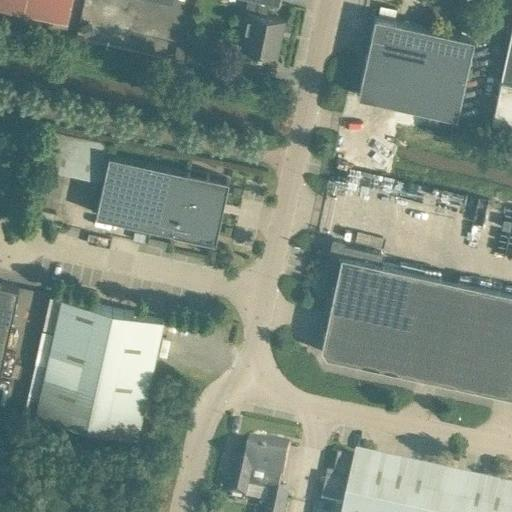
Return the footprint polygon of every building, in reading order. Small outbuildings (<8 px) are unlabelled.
[(0,0),(0,4),(67,19),(70,0),(0,0)] [(241,48),(257,51),(276,55),(284,18),(267,14),(270,1),(279,3),(279,0),(247,0),(241,29),(245,30),(241,48)] [(358,94),(377,98),(456,115),(474,36),(375,14),(358,94)] [(89,23),(81,26),(84,35),(92,32),(89,23)] [(511,27),(510,39),(492,118),(511,122),(511,27)] [(185,60),(205,65),(210,45),(190,40),(185,60)] [(44,166),(103,179),(96,213),(173,230),(215,239),(229,178),(187,168),(187,169),(109,152),(111,142),(52,130),(44,166)] [(133,231),(131,239),(146,242),(148,234),(133,231)] [(332,293),(330,302),(511,341),(511,289),(382,261),(384,251),(381,251),(342,242),(332,248),(323,288),(326,292),(332,293)] [(0,369),(19,286),(0,281),(0,369)] [(61,295),(35,413),(137,435),(163,318),(61,295)] [(511,341),(330,302),(321,345),(326,353),(511,393),(511,341)] [(0,420),(0,429),(18,434),(20,424),(4,421),(0,420)] [(245,498),(267,503),(265,511),(284,511),(288,496),(278,493),(281,478),(283,478),(286,464),(290,445),(276,442),(275,445),(249,440),(245,460),(237,458),(233,478),(229,495),(245,499),(245,498)] [(343,511),(420,511),(429,471),(356,455),(355,459),(338,455),(333,479),(326,478),(322,501),(345,506),(343,511)] [(45,470),(36,511),(134,511),(139,491),(45,470)] [(511,511),(511,489),(429,471),(420,511),(511,511)]
